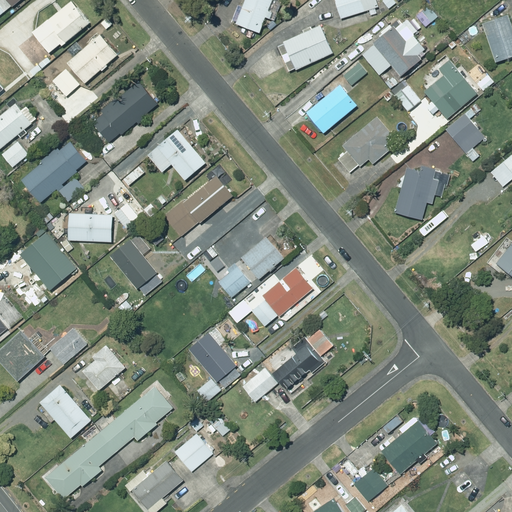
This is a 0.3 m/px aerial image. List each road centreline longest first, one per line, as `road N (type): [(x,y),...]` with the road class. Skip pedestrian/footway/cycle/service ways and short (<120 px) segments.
road 1 (residential): [(141,0),(432,346)]
road 2 (residential): [(226,511),(432,346)]
road 3 (residential): [(432,346),(511,442)]
